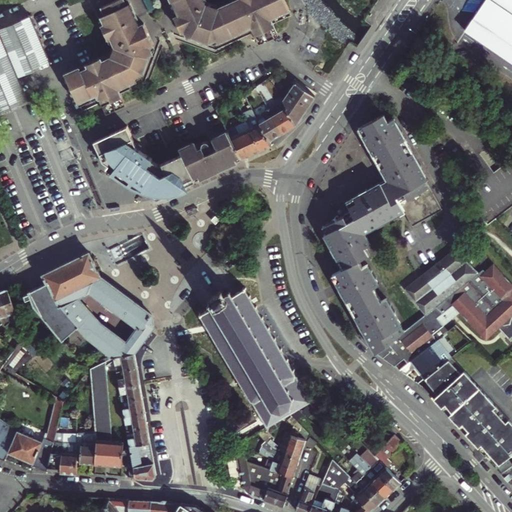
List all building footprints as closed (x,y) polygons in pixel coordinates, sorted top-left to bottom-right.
[(169,0),(178,20),(174,21),(181,37),(188,34),(191,40),(199,37),(205,40),(208,46),(215,43),(217,48),(255,31),(261,44),(280,36),(278,30),(290,25),(279,0),(235,0),(228,3),(213,10),(208,7),(204,0),(169,0)] [(511,0),(487,0),(466,31),(511,62),(511,0)] [(106,44),(110,42),(113,49),(109,58),(104,61),(102,56),(65,73),(79,104),(99,96),(103,106),(122,98),(118,89),(137,80),(135,76),(144,72),(140,66),(143,61),(150,57),(147,51),(153,49),(143,28),(140,30),(130,7),(126,9),(122,1),(102,10),(105,18),(100,20),(102,25),(99,27),(106,44)] [(0,117),(30,106),(19,78),(52,65),(33,19),(0,32),(0,117)] [(267,78),(270,80),(273,83),(278,79),(272,74),(267,78)] [(258,86),(261,92),(268,105),(282,133),(295,125),(287,109),(278,113),(276,109),(265,86),(270,80),(267,78),(258,86)] [(290,93),(308,105),(313,99),(315,96),(297,83),(290,93)] [(261,92),(258,86),(246,96),(249,101),(261,92)] [(246,96),(238,88),(234,92),(240,99),(246,96)] [(287,109),(295,125),(308,105),(290,93),(284,101),(286,104),(287,107),(287,109)] [(122,98),(103,106),(106,114),(125,106),(122,98)] [(283,105),(276,109),(278,113),(287,109),(287,107),(286,104),(283,105)] [(263,114),(256,117),(268,140),(282,133),(268,105),(267,106),(268,109),(262,112),(263,114)] [(268,140),(256,117),(252,108),(250,109),(243,113),(247,121),(261,151),(271,146),(268,140)] [(374,288),(379,285),(372,271),(367,274),(363,268),(359,260),(370,254),(366,248),(371,245),(364,233),(398,215),(400,218),(406,215),(413,226),(442,209),(426,180),(427,179),(411,152),(393,119),(387,122),(383,115),(375,119),(357,129),(380,169),(386,179),(345,202),(351,211),(322,227),(326,234),(324,235),(328,242),(344,270),(333,275),(377,352),(378,353),(406,331),(398,317),(392,320),(390,315),(395,312),(387,299),(382,302),(374,288)] [(242,159),(261,151),(247,121),(228,130),(242,159)] [(196,181),(183,154),(159,166),(153,162),(154,160),(136,149),(137,148),(127,127),(113,133),(96,141),(105,163),(150,192),(160,199),(173,192),(196,181)] [(222,162),(224,161),(227,166),(242,159),(228,130),(213,137),(217,145),(214,146),(213,147),(211,143),(210,142),(208,141),(207,141),(204,142),(203,143),(203,145),(203,146),(204,150),(201,151),(199,146),(194,144),(181,150),(183,154),(196,181),(209,175),(220,166),(219,164),(222,162)] [(475,222),(481,230),(511,206),(511,158),(495,172),(486,178),(466,193),(469,197),(470,199),(483,216),(475,222)] [(483,174),(486,178),(495,172),(491,167),(487,170),(483,174)] [(211,220),(215,224),(219,220),(215,216),(213,218),(211,220)] [(480,272),(456,249),(406,289),(426,315),(439,304),(480,272)] [(44,275),(48,282),(56,298),(57,298),(65,309),(80,325),(88,335),(107,350),(115,357),(135,352),(143,341),(134,334),(127,343),(101,324),(85,305),(84,306),(77,299),(91,292),(148,335),(154,327),(152,319),(152,314),(100,276),(97,270),(99,269),(95,259),(93,260),(90,253),(44,275)] [(439,304),(446,312),(454,305),(484,338),(493,330),(495,333),(500,328),(510,339),(511,337),(511,282),(495,264),(486,272),(484,270),(481,273),(480,272),(439,304)] [(368,265),(363,268),(367,274),(372,271),(368,265)] [(35,305),(65,339),(80,325),(65,309),(57,298),(56,298),(48,282),(44,284),(43,285),(42,285),(35,289),(34,289),(33,290),(30,291),(31,293),(32,298),(35,305)] [(286,359),(281,351),(283,350),(281,348),(280,349),(275,339),(276,339),(275,337),(274,338),(269,329),(270,328),(269,326),(268,327),(263,319),(264,318),(263,316),(262,317),(257,308),(258,308),(257,306),(256,306),(250,297),(251,296),(250,295),(249,295),(246,290),(247,289),(246,287),(245,288),(244,287),(243,288),(244,289),(233,295),(231,292),(233,291),(232,289),(230,290),(230,289),(228,289),(229,291),(225,293),(223,290),(225,288),(224,287),(222,288),(221,286),(219,287),(220,289),(213,293),(212,291),(210,292),(211,294),(210,295),(211,297),(212,296),(214,299),(210,302),(209,300),(208,301),(209,303),(207,303),(209,305),(210,304),(212,308),(202,313),(202,312),(200,313),(201,315),(200,315),(200,317),(202,316),(205,322),(204,323),(205,324),(206,324),(211,332),(210,333),(211,335),(213,335),(218,343),(216,344),(218,346),(219,345),(224,354),(223,354),(224,356),(225,356),(230,364),(229,365),(230,367),(231,366),(236,375),(235,376),(236,378),(238,377),(243,385),(241,386),(242,388),(244,387),(249,396),(248,397),(249,399),(250,398),(253,403),(252,403),(253,405),(254,404),(256,409),(255,410),(256,411),(257,411),(260,415),(258,416),(265,429),(311,402),(307,394),(308,393),(307,392),(306,392),(302,386),(303,385),(302,383),(301,384),(299,380),(293,371),(295,371),(294,369),(292,370),(287,361),(289,360),(288,358),(286,359)] [(23,324),(16,312),(7,289),(0,291),(0,318),(5,324),(7,326),(13,324),(15,327),(23,324)] [(406,331),(378,353),(402,370),(413,361),(416,358),(431,346),(440,339),(435,334),(443,327),(443,324),(439,318),(446,312),(439,304),(426,315),(406,331)] [(5,364),(17,372),(35,356),(27,348),(22,342),(7,362),(5,364)] [(31,344),(27,348),(35,356),(39,352),(31,344)] [(431,346),(416,358),(413,361),(427,378),(447,362),(439,351),(436,353),(431,346)] [(105,354),(108,360),(115,357),(107,350),(105,354)] [(115,359),(117,371),(137,368),(135,353),(135,352),(115,357),(115,359)] [(95,464),(122,466),(124,442),(112,440),(106,366),(115,359),(115,357),(108,360),(91,368),(96,437),(97,443),(95,464)] [(511,420),(485,387),(482,389),(468,371),(465,374),(452,358),(447,362),(427,378),(445,401),(498,468),(511,457),(511,420)] [(306,376),(301,367),(295,371),(293,371),(299,380),(306,376)] [(117,371),(120,385),(140,382),(137,368),(117,371)] [(120,385),(122,401),(142,398),(140,382),(120,385)] [(122,401),(125,416),(145,413),(142,398),(122,401)] [(43,441),(18,430),(9,451),(33,462),(32,465),(47,471),(57,429),(63,403),(56,399),(46,438),(44,437),(43,441)] [(125,416),(127,431),(147,428),(145,413),(125,416)] [(18,430),(0,416),(0,454),(6,459),(9,451),(18,430)] [(82,444),(80,462),(95,464),(97,443),(88,443),(88,437),(87,426),(80,427),(82,444)] [(127,431),(130,445),(150,442),(147,428),(127,431)] [(57,429),(47,471),(78,473),(78,434),(57,429)] [(398,433),(377,456),(387,467),(393,461),(389,457),(399,447),(399,446),(404,440),(398,433)] [(292,434),(288,445),(304,449),(305,444),(307,439),(292,434)] [(310,437),(306,444),(312,448),(313,449),(317,442),(310,437)] [(269,438),(265,443),(275,449),(277,447),(278,445),(269,438)] [(297,469),(300,459),(285,454),(280,452),(275,449),(265,443),(263,440),(261,444),(263,445),(260,452),(277,461),(277,462),(297,469)] [(136,478),(152,479),(156,475),(154,462),(143,464),(142,460),(140,451),(151,449),(150,442),(130,445),(135,471),(136,476),(136,478)] [(236,446),(239,459),(248,457),(245,444),(242,443),(236,446)] [(282,446),(281,449),(280,452),(285,454),(288,445),(283,443),(282,446)] [(288,445),(285,454),(300,459),(304,449),(288,445)] [(377,456),(369,449),(365,453),(369,458),(366,461),(372,467),(379,474),(394,489),(402,481),(387,467),(377,456)] [(366,461),(357,453),(353,457),(367,472),(372,467),(366,461)] [(294,477),(272,469),(248,461),(248,457),(239,459),(245,492),(254,494),(285,505),(294,477)] [(511,457),(498,468),(511,482),(511,457)] [(371,511),(380,504),(364,488),(357,481),(335,459),(324,483),(339,488),(345,482),(355,492),(351,496),(354,499),(352,501),(362,511),(371,511)] [(351,460),(347,464),(361,478),(365,474),(351,460)] [(297,469),(277,462),(275,461),(272,469),(294,477),(297,469)] [(372,481),(379,474),(372,467),(367,472),(365,474),(372,481)] [(361,478),(357,481),(364,488),(372,481),(365,474),(361,478)] [(372,481),(387,496),(390,494),(394,489),(379,474),(372,481)] [(307,511),(318,483),(308,479),(296,509),(304,511),(307,511)] [(372,481),(364,488),(380,504),(387,496),(372,481)] [(318,483),(307,511),(310,511),(314,503),(322,487),(323,485),(318,483)] [(310,511),(331,511),(334,504),(337,495),(340,489),(339,488),(324,483),(323,485),(322,487),(334,492),(331,499),(327,498),(323,507),(314,503),(310,511)] [(121,511),(110,497),(99,505),(103,511),(121,511)] [(151,511),(153,500),(148,500),(110,497),(121,511),(151,511)] [(175,511),(182,503),(178,502),(153,500),(151,511),(175,511)] [(362,511),(352,501),(347,508),(346,508),(344,511),(362,511)] [(182,503),(175,511),(209,511),(197,505),(182,503)] [(331,511),(344,511),(346,508),(343,507),(344,504),(342,503),(341,507),(334,504),(331,511)]
